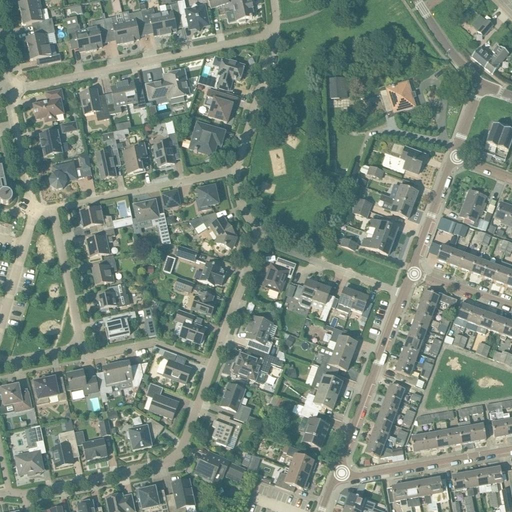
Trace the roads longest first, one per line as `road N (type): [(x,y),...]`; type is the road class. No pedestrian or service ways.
road 1 (residential): [(22,495),(174,457),(259,240)]
road 2 (residential): [(9,89),(273,34)]
road 3 (residential): [(335,471),(403,294)]
road 4 (residential): [(49,209),(234,171)]
road 5 (residential): [(335,471),(352,477),(511,449)]
road 6 (residential): [(234,171),(273,34)]
road 7 (residential): [(79,345),(49,209)]
road 8 (residential): [(410,273),(452,156)]
